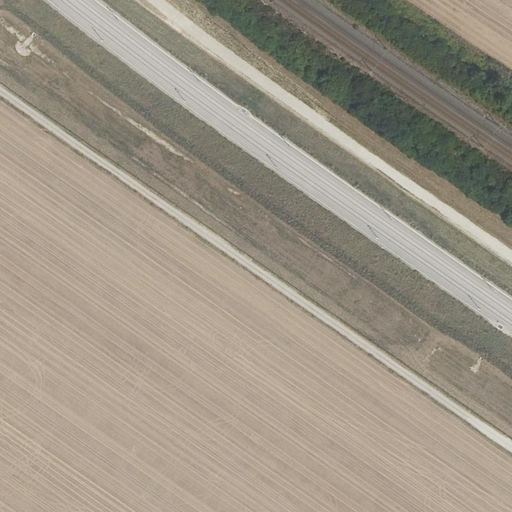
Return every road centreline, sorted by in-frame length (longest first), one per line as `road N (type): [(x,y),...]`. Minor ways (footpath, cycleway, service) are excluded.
road 1 (track): [(511,447),(0,88)]
road 2 (track): [(155,0),(511,256)]
